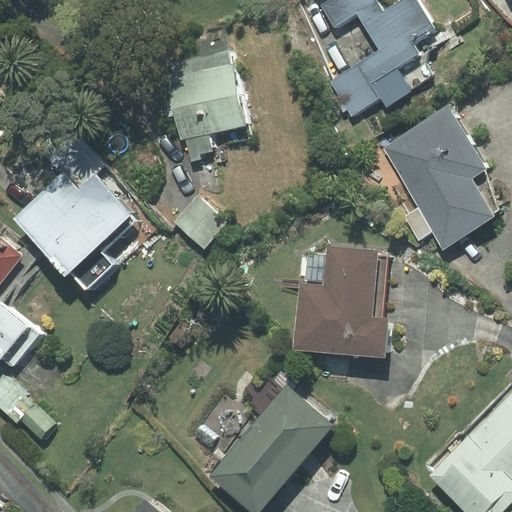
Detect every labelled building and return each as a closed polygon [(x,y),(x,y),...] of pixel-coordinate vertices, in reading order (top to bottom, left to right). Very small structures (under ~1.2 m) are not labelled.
[(419,0),(412,0),(388,14),(381,3),(386,0),(336,0),(325,7),(339,29),(359,18),(380,55),(332,83),(353,119),(382,102),(387,109),(411,95),(398,74),(430,56),(422,42),(438,32),(419,0)] [(257,138),(236,53),(165,71),(185,155),(257,138)] [(471,177),(485,169),(448,108),(382,148),(443,247),(495,216),(471,177)] [(71,162),(12,222),(86,296),(145,236),(71,162)] [(234,224),(201,195),(174,225),(208,254),(234,224)] [(2,246),(0,248),(0,358),(22,376),(52,337),(0,298),(0,296),(25,263),(2,246)] [(377,255),(378,251),(326,246),(322,285),(300,283),(294,348),(383,356),(387,319),(382,318),(387,256),(377,255)] [(0,375),(0,411),(44,444),(61,421),(0,375)] [(254,511),(256,511),(332,426),(287,386),(211,474),(254,511)] [(511,392),(429,475),(465,511),(510,511),(511,510),(511,392)] [(165,511),(144,494),(130,511),(165,511)]
